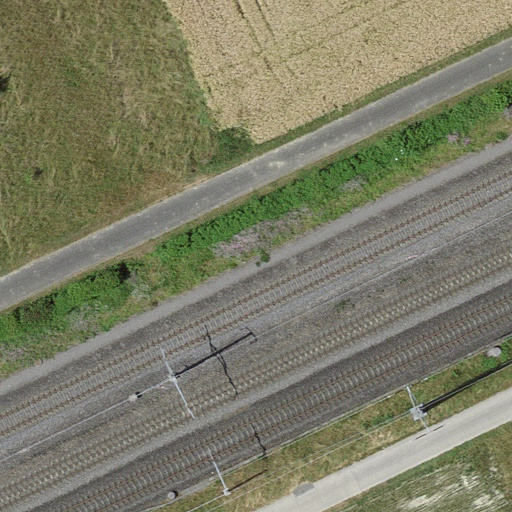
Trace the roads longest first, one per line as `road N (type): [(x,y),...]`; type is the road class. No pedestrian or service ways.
road 1 (track): [(511,55),(0,297)]
road 2 (track): [(294,511),(511,407)]
